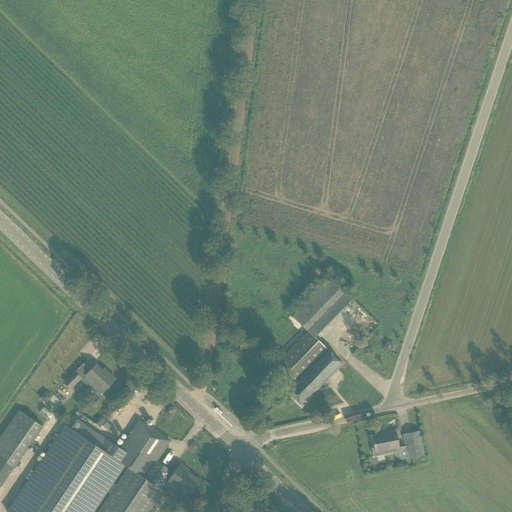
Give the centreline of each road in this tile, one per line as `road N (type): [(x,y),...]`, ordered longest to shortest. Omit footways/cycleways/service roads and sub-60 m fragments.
road 1 (unclassified): [(241,453),(278,433),(392,408),(511,46)]
road 2 (track): [(200,392),(251,0)]
road 3 (tertiary): [(241,453),(0,220)]
road 4 (track): [(392,408),(511,383)]
